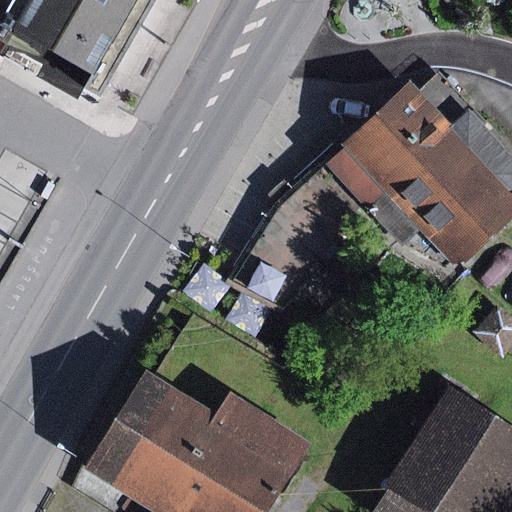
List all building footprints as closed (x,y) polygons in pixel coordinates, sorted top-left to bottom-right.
[(0,0),(0,29),(50,54),(71,65),(91,76),(85,88),(99,96),(154,0),(0,0)] [(418,76),(351,139),(356,145),(340,160),(377,200),(410,235),(432,215),(465,250),(511,205),(511,142),(478,106),(461,122),(418,76)] [(261,233),(229,282),(279,311),(345,231),(377,200),(340,160),(306,183),(277,208),(261,233)] [(511,319),(495,304),(471,328),(499,355),(511,341),(511,319)] [(221,404),(153,362),(91,460),(175,511),(174,511),(266,511),(316,433),(235,383),(221,404)] [(511,511),(511,437),(437,390),(378,482),(424,511),(511,511)]
